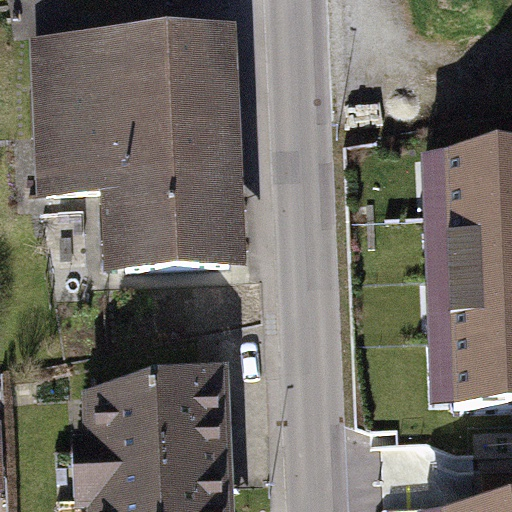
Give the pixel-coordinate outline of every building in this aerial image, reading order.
[(217,34),(35,42),(42,190),(106,189),(238,182),(234,86),(220,87),(217,34)] [(511,158),(497,159),(444,168),(446,224),(511,221),(511,158)] [(238,182),(106,189),(110,278),(242,272),(238,182)] [(511,221),(446,224),(447,287),(511,284),(511,221)] [(511,284),(447,287),(449,350),(511,347),(511,284)] [(511,347),(449,350),(452,412),(505,410),(511,408),(511,347)] [(221,511),(214,372),(90,400),(92,447),(75,449),(77,494),(95,493),(95,511),(221,511)]
